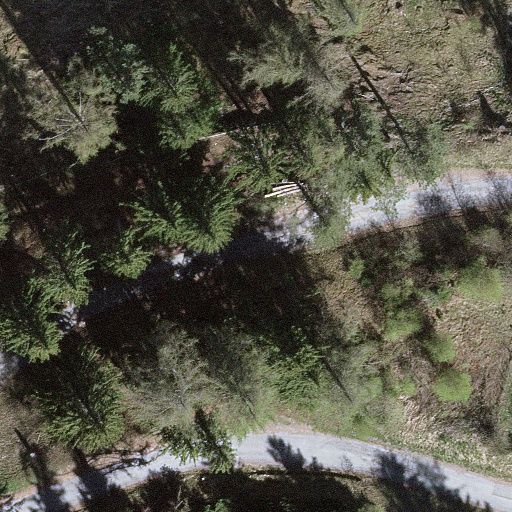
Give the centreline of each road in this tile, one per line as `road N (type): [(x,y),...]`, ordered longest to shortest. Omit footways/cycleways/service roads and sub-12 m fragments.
road 1 (unclassified): [(0,366),(132,281),(398,201),(511,187)]
road 2 (unclassified): [(511,495),(367,454),(257,436),(180,450),(9,511)]
road 3 (track): [(0,197),(277,145),(350,160),(375,174),(394,203)]
